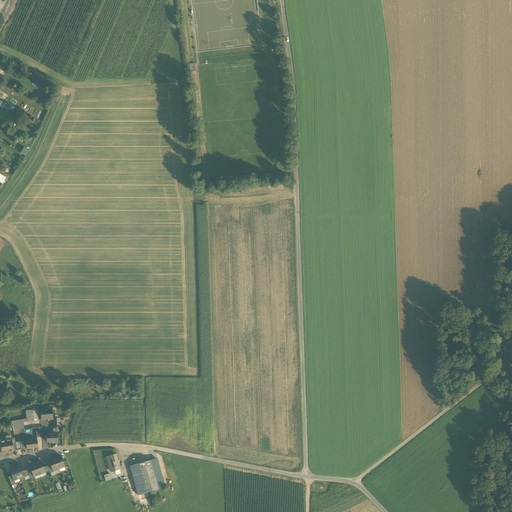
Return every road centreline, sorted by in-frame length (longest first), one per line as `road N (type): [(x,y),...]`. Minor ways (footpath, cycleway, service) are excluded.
road 1 (unclassified): [(306,476),(292,79),(282,0)]
road 2 (track): [(355,481),(511,356)]
road 3 (unclassified): [(141,445),(306,476)]
road 4 (residential): [(0,461),(70,447),(141,445)]
